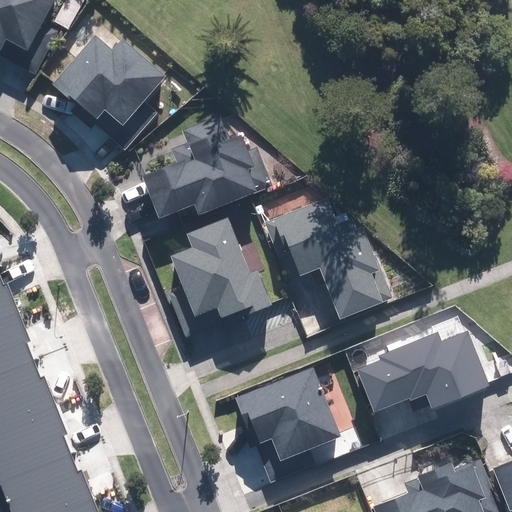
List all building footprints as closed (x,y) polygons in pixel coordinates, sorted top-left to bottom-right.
[(0,0),(0,56),(37,76),(60,32),(45,25),(58,0),(0,0)] [(85,0),(66,0),(55,20),(69,28),(85,0)] [(126,41),(116,52),(99,37),(55,87),(128,150),(159,114),(147,103),(168,78),(126,41)] [(184,131),(189,143),(173,149),(179,164),(146,178),(163,220),(198,206),(201,216),(274,187),(258,148),(250,151),(244,135),(232,140),(222,116),(184,131)] [(342,320),(396,298),(376,250),(374,251),(365,228),(344,236),(328,198),(267,224),(280,256),(291,251),(302,278),(321,270),(342,320)] [(195,249),(173,257),(198,317),(219,308),(224,319),(243,311),(245,317),(275,305),(260,270),(253,273),(231,219),(189,236),(195,249)] [(82,511),(0,305),(0,511),(82,511)] [(491,387),(469,331),(443,341),(440,333),(381,356),(382,360),(360,369),(377,412),(411,398),(412,401),(428,395),(434,410),(491,387)] [(344,437),(316,366),(237,397),(251,431),(257,428),(263,444),(275,439),(283,461),(344,437)] [(457,467),(453,457),(417,472),(418,475),(403,481),(407,489),(373,502),(377,511),(501,511),(480,458),(457,467)] [(511,509),(511,464),(495,471),(511,510),(511,509)]
